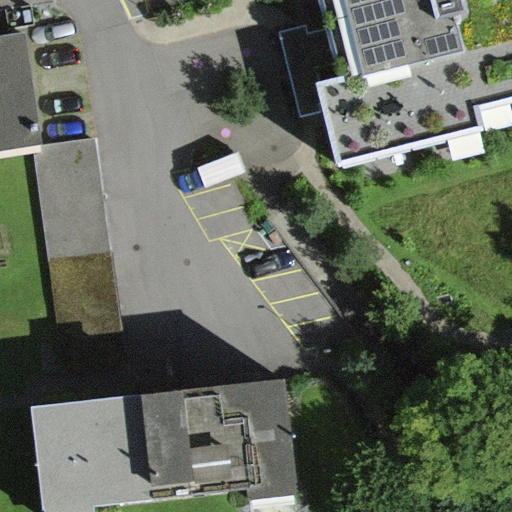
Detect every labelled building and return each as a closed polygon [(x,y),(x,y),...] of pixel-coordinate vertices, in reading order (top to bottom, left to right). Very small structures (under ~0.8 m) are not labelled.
[(511,0),(313,0),(318,16),(299,21),(298,16),(272,22),(293,106),(319,99),(334,160),(470,126),(465,105),(511,93),(511,0)] [(0,153),(43,147),(26,37),(0,40),(0,153)] [(129,381),(99,143),(40,151),(71,389),(129,381)] [(297,497),(285,385),(36,413),(47,511),(93,511),(93,504),(247,487),(249,503),(297,497)] [(385,511),(371,487),(348,500),(354,511),(385,511)]
